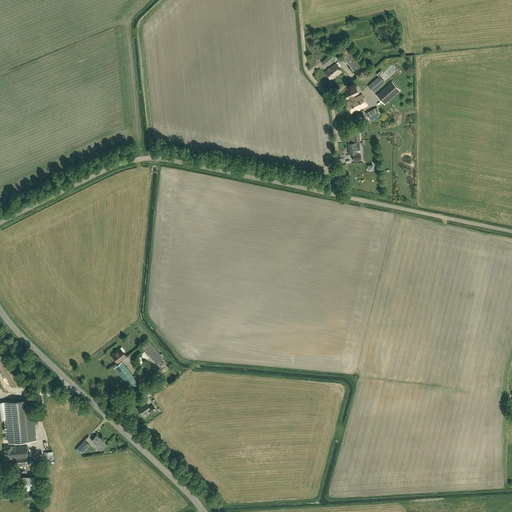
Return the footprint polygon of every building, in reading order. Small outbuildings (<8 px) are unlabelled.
[(351,53),(345,45),(338,50),(354,71),(362,65),(352,52),(351,53)] [(334,52),(322,62),(325,66),(336,57),(334,52)] [(331,80),(342,71),(336,63),(324,72),(331,80)] [(379,77),(369,86),(374,92),(385,83),(379,77)] [(385,104),(400,90),(392,81),(377,95),(385,104)] [(350,101),(346,103),(352,113),(368,105),(362,94),(352,100),(351,97),(358,93),(356,89),(344,95),(346,100),(349,98),(350,101)] [(369,119),(381,114),(378,108),(366,113),(369,119)] [(356,142),(348,143),(349,154),(357,153),(357,150),(360,150),(359,143),(356,143),(356,142)] [(143,347),(156,364),(163,358),(149,342),(143,347)] [(121,348),(119,350),(112,355),(113,356),(112,356),(112,357),(113,359),(114,360),(115,359),(118,363),(126,357),(121,348)] [(115,368),(131,389),(139,383),(122,362),(115,368)] [(31,399),(6,402),(7,419),(9,435),(8,435),(9,442),(35,440),(31,399)] [(147,403),(138,408),(142,415),(149,411),(151,413),(156,410),(153,405),(150,407),(147,403)] [(104,442),(96,435),(91,441),(94,443),(94,444),(101,451),(105,447),(102,445),(104,442)] [(90,445),(84,440),(75,450),(81,455),(90,445)] [(13,459),(13,464),(13,466),(29,464),(27,446),(14,447),(13,446),(11,446),(4,447),(5,461),(12,460),(12,459),(13,459)]
